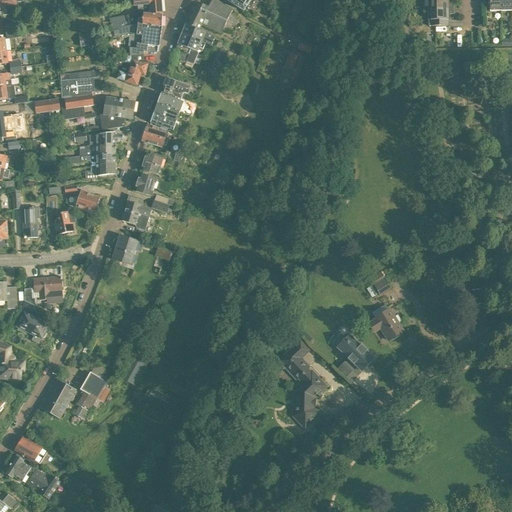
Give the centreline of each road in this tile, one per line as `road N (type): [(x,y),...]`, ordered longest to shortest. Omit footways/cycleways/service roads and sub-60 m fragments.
road 1 (residential): [(267,511),(395,393),(511,321)]
road 2 (residential): [(172,9),(99,246)]
road 3 (residential): [(99,246),(62,353),(0,452)]
